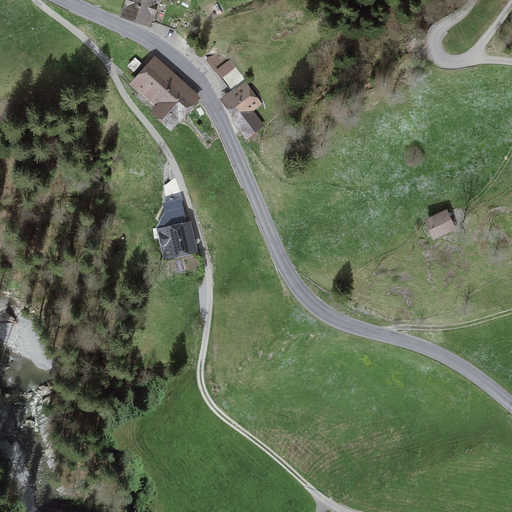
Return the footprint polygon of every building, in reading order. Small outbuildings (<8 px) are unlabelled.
[(156,0),(130,0),(126,14),(148,22),(156,0)] [(160,7),(155,20),(178,28),(182,14),(160,7)] [(153,62),(138,80),(164,103),(157,111),(170,123),(178,115),(179,115),(194,98),(153,62)] [(245,80),(232,62),(220,70),(233,89),(245,80)] [(247,86),(227,100),(238,115),(248,108),(258,101),(247,86)] [(246,135),(260,124),(248,108),(238,115),(234,119),(246,135)] [(163,255),(191,249),(183,215),(160,220),(158,230),(163,255)] [(452,228),(447,215),(429,223),(434,236),(452,228)]
